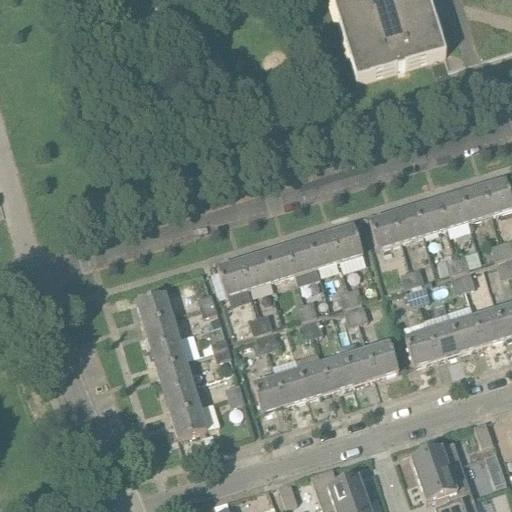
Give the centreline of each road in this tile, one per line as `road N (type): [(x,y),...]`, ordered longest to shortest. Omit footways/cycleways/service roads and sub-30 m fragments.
road 1 (residential): [(34,277),(511,128)]
road 2 (residential): [(137,511),(376,439)]
road 3 (residential): [(120,511),(34,277)]
road 4 (residential): [(376,439),(511,397)]
